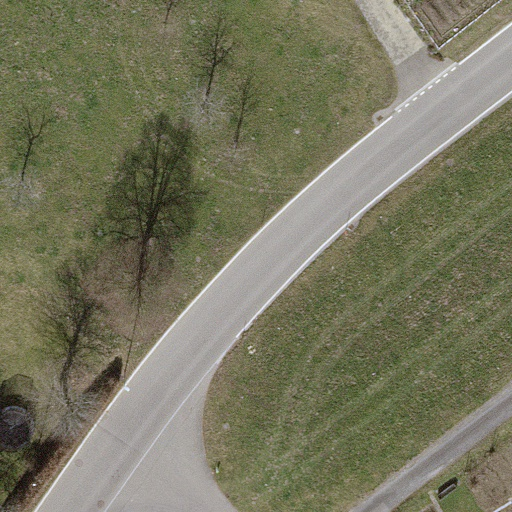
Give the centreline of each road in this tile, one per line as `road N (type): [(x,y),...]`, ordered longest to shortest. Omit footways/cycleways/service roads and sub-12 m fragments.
road 1 (tertiary): [(121,447),(249,287),(511,56)]
road 2 (unknown): [(435,117),(378,0)]
